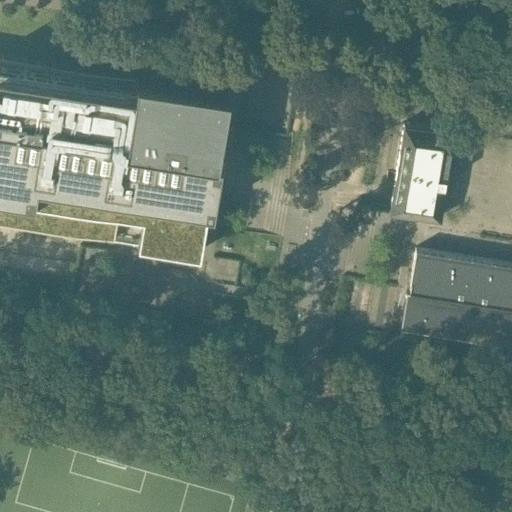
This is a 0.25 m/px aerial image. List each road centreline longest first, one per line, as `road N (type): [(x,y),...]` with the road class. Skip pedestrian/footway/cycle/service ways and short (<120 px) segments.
road 1 (residential): [(286,407),(260,388),(0,327)]
road 2 (residential): [(0,347),(254,407),(286,407)]
road 3 (residential): [(511,450),(286,407)]
